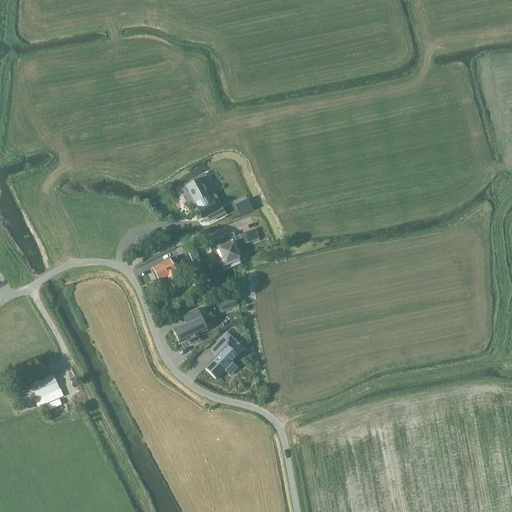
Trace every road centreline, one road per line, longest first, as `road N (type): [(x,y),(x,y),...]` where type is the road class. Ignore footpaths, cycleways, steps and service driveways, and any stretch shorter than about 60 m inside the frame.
road 1 (unclassified): [(297,511),(276,424),(253,408),(203,394),(170,368),(122,268),(78,263),(30,286)]
road 2 (track): [(276,424),(391,380),(494,356),(504,298),(498,221),(511,200)]
road 3 (track): [(71,363),(149,511)]
road 4 (residential): [(424,0),(455,95),(511,91)]
